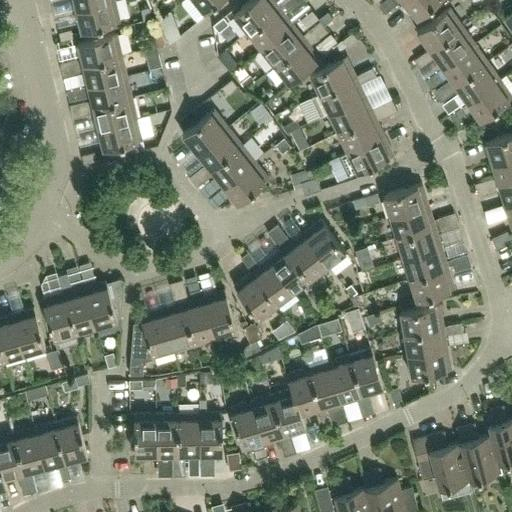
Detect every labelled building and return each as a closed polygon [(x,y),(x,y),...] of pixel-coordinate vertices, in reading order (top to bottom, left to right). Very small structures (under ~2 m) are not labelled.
[(120,20),(115,0),(108,0),(76,8),(81,30),(120,20)] [(195,0),(204,11),(217,0),(195,0)] [(248,31),(279,6),(275,0),(250,0),(234,13),(248,31)] [(293,22),(285,12),(300,0),(286,0),(279,6),(248,31),(261,48),(293,22)] [(402,0),(417,17),(432,4),(435,10),(449,0),(402,0)] [(429,48),(463,24),(449,6),(416,29),(429,48)] [(180,35),(175,23),(170,9),(157,15),(169,43),(180,35)] [(302,31),(317,22),(311,14),(297,23),(302,31)] [(219,31),(229,23),(223,16),(213,24),(219,31)] [(320,20),(313,26),(321,36),(328,31),(320,20)] [(275,64),(306,39),(293,22),(261,48),(275,64)] [(442,66),(475,42),(463,24),(429,48),(415,58),(420,65),(435,55),(442,66)] [(314,41),(321,36),(313,26),(306,31),(314,41)] [(73,37),(71,28),(59,31),(61,40),(73,37)] [(122,54),(117,32),(78,41),(83,63),(122,54)] [(348,46),(358,38),(352,32),(342,40),(348,46)] [(289,82),(320,57),(306,39),(275,64),(289,82)] [(454,83),(488,60),(475,42),(442,66),(454,83)] [(162,66),(157,46),(144,49),(149,69),(162,66)] [(226,46),(217,53),(223,59),(231,53),(226,46)] [(127,75),(122,54),(83,63),(88,84),(127,75)] [(320,92),(356,75),(346,54),(310,72),(320,92)] [(77,58),(68,60),(71,72),(80,70),(77,58)] [(63,74),(71,72),(68,60),(60,62),(63,74)] [(467,101),(500,77),(488,60),(454,83),(467,101)] [(376,75),(372,67),(360,73),(364,80),(376,75)] [(132,96),(127,75),(88,84),(93,105),(132,96)] [(365,94),(356,75),(320,92),(310,97),(319,116),(329,112),(365,94)] [(249,76),(240,83),(245,88),(254,81),(249,76)] [(480,119),(511,96),(511,94),(500,77),(467,101),(480,119)] [(227,93),(237,86),(232,79),(222,86),(227,93)] [(447,81),(440,86),(447,96),(454,91),(447,81)] [(440,101),(447,96),(440,86),(433,91),(440,101)] [(375,114),(365,94),(329,112),(338,131),(375,114)] [(137,117),(132,96),(93,105),(98,126),(137,117)] [(392,98),(384,102),(390,114),(397,110),(392,98)] [(87,100),(78,102),(81,114),(90,112),(87,100)] [(73,116),(81,114),(78,102),(70,104),(73,116)] [(382,117),(390,114),(384,102),(376,106),(382,117)] [(197,151),(228,125),(214,108),(183,133),(197,151)] [(384,133),(375,114),(338,131),(348,151),(384,133)] [(143,139),(137,117),(98,126),(103,148),(143,139)] [(296,118),(283,124),(286,131),(299,124),(296,118)] [(210,168),(242,142),(228,125),(197,151),(210,168)] [(302,131),(300,126),(291,130),(293,135),(302,131)] [(511,155),(511,131),(485,140),(492,162),(511,155)] [(394,153),(384,133),(348,151),(337,156),(347,176),(394,153)] [(223,184),(255,159),(242,142),(210,168),(223,184)] [(97,160),(94,151),(82,154),(84,163),(97,160)] [(511,177),(511,155),(492,162),(498,182),(511,177)] [(238,202),(269,177),(255,159),(223,184),(238,202)] [(202,166),(196,171),(203,181),(210,176),(202,166)] [(304,194),(311,192),(307,179),(304,169),(289,173),(294,188),(302,186),(304,194)] [(197,186),(203,181),(196,171),(189,176),(197,186)] [(317,176),(307,179),(311,192),(321,189),(317,176)] [(511,200),(511,177),(498,182),(504,203),(511,200)] [(492,178),(483,180),(487,192),(495,190),(492,178)] [(479,195),(487,192),(483,180),(475,183),(479,195)] [(429,204),(422,182),(383,194),(390,216),(429,204)] [(379,201),(376,192),(364,196),(366,205),(379,201)] [(435,224),(429,204),(390,216),(397,236),(435,224)] [(454,211),(446,214),(450,226),(458,224),(454,211)] [(442,229),(450,226),(446,214),(438,217),(442,229)] [(346,250),(321,218),(303,232),(328,264),(346,250)] [(267,231),(273,238),(283,230),(278,223),(267,231)] [(442,245),(435,224),(397,236),(403,257),(442,245)] [(288,237),(283,230),(273,238),(278,245),(288,237)] [(499,233),(505,245),(511,241),(511,240),(507,230),(499,233)] [(328,264),(303,232),(286,245),(287,246),(310,277),(328,264)] [(497,249),(505,245),(499,233),(491,237),(497,249)] [(310,277),(287,246),(286,245),(269,258),(293,290),(310,277)] [(448,266),(442,245),(403,257),(410,278),(448,266)] [(256,262),(248,251),(241,257),(249,267),(256,262)] [(467,253),(459,255),(463,267),(471,265),(467,253)] [(454,270),(463,267),(459,255),(451,258),(454,270)] [(293,290),(269,258),(252,271),(276,303),(293,290)] [(455,287),(448,266),(410,278),(416,299),(455,287)] [(276,303),(252,271),(234,285),(258,317),(276,303)] [(71,285),(67,273),(59,275),(62,287),(71,285)] [(120,277),(106,281),(106,279),(84,286),(96,325),(118,318),(117,316),(121,315),(124,280),(120,277)] [(170,282),(172,290),(185,287),(182,279),(170,282)] [(351,283),(345,287),(351,295),(357,291),(351,283)] [(96,325),(84,286),(64,292),(75,331),(96,325)] [(187,295),(185,287),(172,290),(175,299),(187,295)] [(236,328),(225,289),(203,295),(215,334),(236,328)] [(75,331),(64,292),(42,298),(54,337),(75,331)] [(366,300),(364,292),(352,296),(354,304),(366,300)] [(215,334),(203,295),(182,302),(194,340),(215,334)] [(194,340),(182,302),(162,308),(173,347),(194,340)] [(443,325),(440,303),(400,310),(404,332),(443,325)] [(358,306),(346,310),(348,318),(360,314),(358,306)] [(46,346),(34,307),(12,313),(24,352),(46,346)] [(173,347),(162,308),(140,314),(142,319),(133,321),(130,366),(130,374),(143,374),(143,360),(153,357),(152,353),(173,347)] [(381,319),(379,311),(367,315),(369,323),(381,319)] [(24,352),(12,313),(0,317),(0,347),(3,358),(24,352)] [(324,320),(318,322),(322,334),(328,332),(324,320)] [(243,327),(246,335),(258,329),(254,321),(243,327)] [(447,346),(445,333),(449,332),(449,333),(462,330),(461,322),(443,325),(404,332),(407,353),(447,346)] [(316,323),(298,331),(301,341),(320,335),(316,323)] [(262,337),(258,329),(246,335),(250,343),(262,337)] [(278,344),(272,347),(276,357),(281,356),(278,344)] [(451,368),(447,346),(407,353),(411,375),(451,368)] [(383,385),(371,347),(350,353),(362,392),(383,385)] [(46,352),(48,360),(61,357),(58,348),(46,352)] [(117,364),(113,352),(105,354),(108,366),(117,364)] [(362,392),(350,353),(329,360),(341,399),(362,392)] [(63,365),(61,357),(48,360),(51,368),(63,365)] [(341,399),(329,360),(308,366),(320,405),(341,399)] [(320,405),(308,366),(287,373),(291,387),(292,387),(300,411),(301,411),(320,405)] [(200,370),(200,381),(211,381),(211,370),(200,370)] [(185,371),(177,373),(178,384),(185,384),(185,371)] [(90,381),(88,373),(75,376),(78,385),(90,381)] [(176,376),(165,377),(166,386),(176,385),(176,376)] [(142,388),(142,379),(129,379),(129,388),(142,388)] [(402,398),(398,386),(389,389),(393,401),(402,398)] [(292,387),(291,387),(272,394),(284,432),(305,425),(301,411),(300,411),(292,387)] [(284,432),(272,394),(251,400),(263,439),(284,432)] [(357,399),(360,407),(372,403),(369,395),(357,399)] [(207,412),(207,398),(199,398),(199,412),(200,452),(223,452),(222,411),(207,412)] [(263,439),(251,400),(229,407),(241,445),(263,439)] [(374,411),(372,403),(360,407),(362,415),(374,411)] [(511,416),(502,419),(499,406),(485,410),(491,432),(492,432),(499,461),(500,461),(511,457),(511,416)] [(316,412),(318,420),(331,416),(328,408),(316,412)] [(157,453),(156,412),(134,413),(134,453),(157,453)] [(179,453),(178,412),(156,412),(157,453),(179,453)] [(200,452),(199,412),(178,412),(179,453),(200,452)] [(88,454),(77,415),(55,420),(66,460),(88,454)] [(333,424),(331,416),(318,420),(321,428),(333,424)] [(66,460),(55,420),(35,426),(45,465),(66,460)] [(492,432),(491,432),(474,437),(470,424),(456,428),(459,440),(460,440),(471,478),(502,470),(500,461),(499,461),(492,432)] [(45,465),(35,426),(14,431),(24,471),(45,465)] [(24,471),(14,431),(0,435),(0,464),(3,476),(4,476),(24,471)] [(459,440),(443,445),(439,432),(412,439),(422,477),(436,474),(439,487),(471,478),(460,440),(459,440)] [(279,439),(281,447),(294,443),(291,435),(279,439)] [(296,451),(294,443),(281,447),(284,455),(296,451)] [(226,453),(228,461),(240,459),(239,451),(226,453)] [(172,458),(172,466),(185,466),(185,457),(172,458)] [(242,468),(240,459),(228,461),(229,470),(242,468)] [(70,477),(67,464),(58,467),(62,479),(70,477)] [(185,475),(185,466),(172,466),(173,475),(185,475)] [(412,484),(400,487),(397,477),(379,482),(375,469),(362,472),(365,485),(366,485),(372,511),(406,511),(418,508),(412,484)] [(19,477),(21,485),(34,482),(31,474),(19,477)] [(372,511),(366,485),(365,485),(348,490),(345,477),(331,480),(339,511),(372,511)] [(36,490),(34,482),(21,485),(23,494),(36,490)] [(10,503),(7,491),(0,492),(0,499),(2,505),(10,503)] [(299,511),(297,503),(279,508),(276,495),(262,499),(265,511),(266,511),(299,511)] [(266,511),(265,511),(262,511),(247,511),(245,503),(231,507),(232,511),(266,511)]
